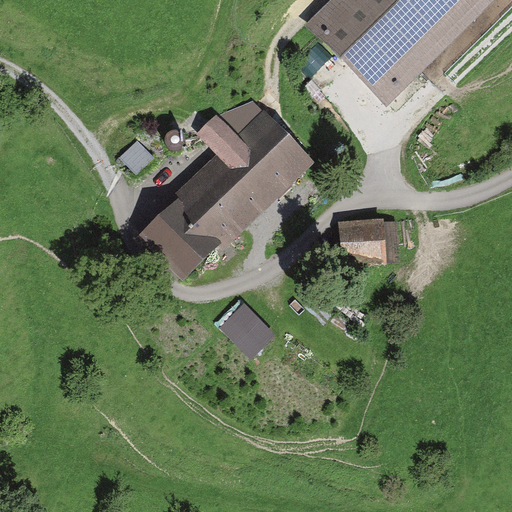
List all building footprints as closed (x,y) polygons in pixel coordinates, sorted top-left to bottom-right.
[(384,115),(503,1),(501,0),(332,0),(302,30),(384,115)] [(226,261),(316,172),(266,117),(239,141),(220,119),(197,140),(217,161),(171,206),(175,210),(146,241),(190,287),(221,257),(226,261)] [(137,183),(155,165),(137,147),(119,165),(137,183)] [(384,226),(337,230),(341,276),(387,272),(384,226)] [(256,367),(277,344),(242,310),(220,333),(256,367)]
